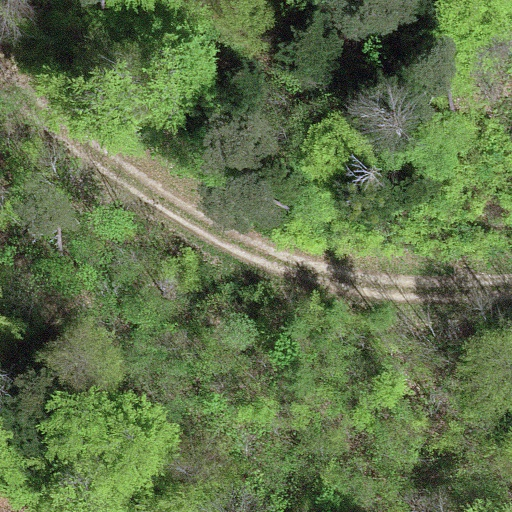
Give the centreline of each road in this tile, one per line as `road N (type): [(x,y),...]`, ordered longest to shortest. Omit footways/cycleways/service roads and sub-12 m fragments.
road 1 (track): [(0,71),(253,256),(342,284),(511,286)]
road 2 (track): [(0,238),(126,402),(185,449),(299,511)]
